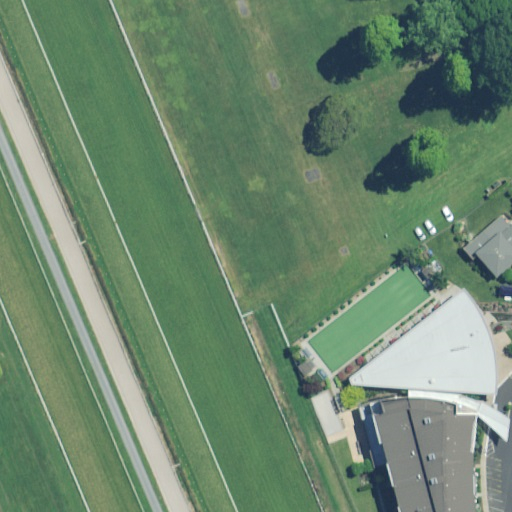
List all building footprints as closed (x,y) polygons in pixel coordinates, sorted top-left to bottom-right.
[(465,250),(473,260),(478,256),(498,278),(511,265),(511,225),(511,226),(504,216),(465,250)] [(343,388),(486,401),(487,383),(486,371),(484,356),(480,342),(475,328),(465,312),(453,298),(340,385),(343,388)] [(311,357),(300,367),(308,376),(319,367),(311,357)] [(346,436),(328,390),(311,396),(328,443),(346,436)] [(346,436),(353,466),(370,462),(358,410),(348,413),(344,396),(336,398),(340,414),(346,436)] [(379,413),(363,419),(386,511),(466,511),(467,476),(466,450),(467,430),(460,419),(448,415),(440,413),(423,411),(397,411),(379,413)]
